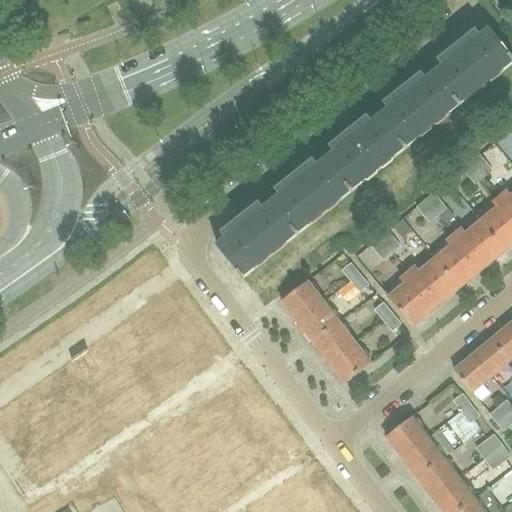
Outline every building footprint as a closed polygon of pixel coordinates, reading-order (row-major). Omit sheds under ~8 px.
[(460,105),(511,63),(511,55),(510,53),(509,54),(489,29),(481,36),(476,29),(466,37),(470,41),(466,44),(464,42),(462,43),(462,44),(455,49),(453,50),(455,53),(451,56),(448,52),(438,60),(443,66),(435,72),(460,105)] [(381,116),(406,148),(460,105),(435,72),(427,79),(422,72),(412,80),(415,84),(411,87),(409,85),(407,86),(408,87),(401,92),(399,93),(401,96),(397,99),(394,95),(384,103),(389,109),(381,116)] [(326,159),(351,191),(406,148),(381,116),(373,122),(368,115),(358,123),(361,128),(357,131),(355,128),(353,130),(354,130),(347,136),(347,135),(345,136),(347,139),(343,142),(340,138),(330,146),(335,153),(326,159)] [(490,153),(500,171),(511,164),(511,163),(503,147),(490,153)] [(476,185),(493,170),(480,156),(464,169),(476,185)] [(272,203),(297,235),(351,191),(326,159),(319,165),(314,159),(304,167),(307,171),(303,174),(301,171),(299,173),(300,173),(293,179),(292,178),(291,180),(293,182),(289,186),(285,181),(276,189),(281,196),(272,203)] [(511,195),(509,192),(501,198),(511,210),(511,195)] [(431,222),(447,209),(435,194),(418,207),(425,216),(431,222)] [(511,210),(501,198),(494,204),(498,209),(482,222),(506,250),(511,245),(511,210)] [(237,273),(242,279),(297,235),(272,203),(265,209),(259,202),(250,210),(253,214),(249,217),(247,215),(245,216),(246,217),(239,222),(238,222),(236,223),(239,226),(235,229),(231,225),(222,233),(227,239),(218,246),(238,272),(237,273)] [(467,234),(463,229),(455,236),(483,270),(484,269),(482,267),(491,260),(493,262),(494,261),(493,261),(506,250),(482,222),(467,234)] [(385,260),(401,246),(395,239),(388,231),(372,246),(378,253),(385,260)] [(483,270),(455,236),(448,242),(452,247),(436,260),(460,289),(473,278),(474,277),(473,276),(481,268),(483,270)] [(448,299),(460,289),(436,260),(421,273),(417,267),(409,274),(437,308),(438,307),(437,305),(445,298),(447,300),(448,299)] [(343,271),(352,281),(361,275),(352,264),(343,271)] [(406,285),(390,298),(414,327),(427,316),(428,315),(427,314),(436,306),(437,308),(409,274),(402,280),(406,285)] [(361,292),(369,285),(361,275),(352,281),(361,292)] [(308,282),(282,302),(298,323),(324,303),(308,282)] [(298,323),(314,343),(340,323),(324,303),(298,323)] [(375,311),(384,321),(394,314),(384,303),(375,311)] [(141,315),(146,322),(155,315),(151,308),(141,315)] [(394,314),(384,321),(393,332),(402,324),(394,314)] [(141,315),(131,322),(136,329),(146,322),(141,315)] [(314,343),(329,363),(355,343),(340,323),(314,343)] [(492,340),(510,362),(511,360),(511,326),(511,325),(492,340)] [(160,343),(181,373),(199,361),(178,331),(160,343)] [(113,335),(103,342),(108,348),(118,341),(113,335)] [(474,356),(491,377),(510,362),(492,340),(474,356)] [(98,355),(108,348),(103,342),(94,349),(98,355)] [(181,373),(160,343),(142,356),(163,386),(181,373)] [(345,384),(371,364),(355,343),(329,363),(345,384)] [(142,356),(123,369),(144,399),(163,386),(142,356)] [(455,371),(473,393),(491,377),(474,356),(455,371)] [(78,359),(68,366),(73,373),(83,366),(78,359)] [(73,373),(68,366),(58,373),(63,380),(73,373)] [(123,369),(106,381),(127,411),(144,399),(123,369)] [(108,424),(127,411),(106,381),(100,373),(82,386),(108,424)] [(32,392),(36,399),(46,392),(42,385),(32,392)] [(69,407),(90,437),(108,424),(82,386),(63,399),(69,407)] [(36,399),(32,392),(22,399),(27,405),(36,399)] [(471,405),(463,395),(454,402),(462,412),(471,405)] [(504,432),(511,425),(511,405),(507,401),(491,415),(498,425),(504,432)] [(13,405),(3,412),(8,419),(18,412),(13,405)] [(480,416),(471,405),(462,412),(471,423),(480,416)] [(90,437),(69,407),(52,419),(73,449),(90,437)] [(49,415),(31,428),(54,462),(73,449),(52,419),(49,415)] [(428,438),(414,418),(413,417),(386,438),(402,458),(428,438)] [(36,475),(54,462),(31,428),(12,441),(36,475)] [(485,460),(502,446),(494,435),(477,449),(485,460)] [(444,458),(428,438),(402,458),(417,478),(444,458)] [(494,471),(511,457),(502,446),(485,460),(494,471)] [(444,458),(417,478),(433,499),(460,478),(444,458)] [(457,511),(475,499),(460,478),(433,499),(443,511),(457,511)] [(279,499),(288,511),(314,511),(296,486),(279,499)] [(288,511),(279,499),(260,511),(288,511)] [(485,511),(475,499),(457,511),(485,511)]
